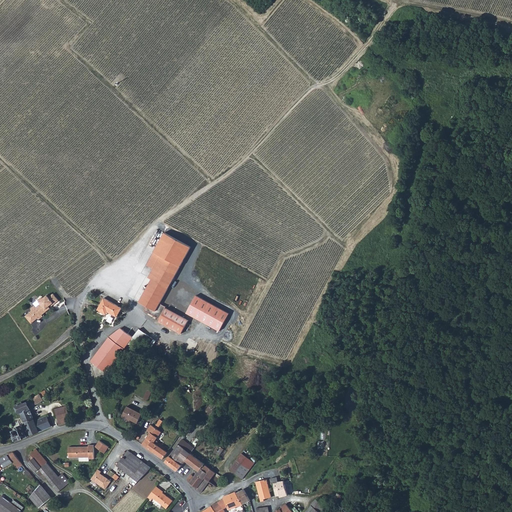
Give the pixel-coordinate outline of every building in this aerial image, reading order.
[(191,246),(164,231),(146,264),(154,268),(149,277),(153,279),(140,301),(156,310),(191,246)] [(59,300),(53,293),(49,296),(47,294),(43,298),(42,296),(38,299),(41,303),(36,307),(35,305),(31,308),(33,310),(38,317),(40,319),(44,315),(42,314),(51,307),(49,306),(51,304),(53,302),(54,303),(59,300)] [(229,314),(197,296),(188,312),(219,330),(229,314)] [(99,309),(105,313),(107,310),(110,311),(116,315),(118,312),(120,313),(124,307),(105,297),(99,309)] [(146,305),(144,310),(152,314),(154,310),(146,305)] [(188,320),(166,308),(160,321),(180,333),(188,320)] [(38,317),(33,310),(26,315),(32,323),(38,317)] [(91,360),(106,371),(128,343),(133,336),(122,327),(109,337),(91,360)] [(133,336),(128,343),(142,341),(145,338),(151,341),(154,337),(140,327),(133,336)] [(153,401),(155,391),(147,389),(144,399),(153,401)] [(61,398),(53,401),(55,407),(63,405),(61,398)] [(21,412),(25,422),(34,418),(28,402),(24,404),(23,402),(16,404),(20,412),(21,412)] [(211,404),(204,408),(208,414),(215,410),(211,404)] [(57,415),(69,411),(67,405),(55,408),(57,415)] [(142,413),(128,405),(123,415),(138,422),(142,413)] [(72,421),(70,414),(58,418),(60,424),(72,421)] [(35,420),(40,430),(51,426),(48,415),(35,420)] [(14,441),(40,430),(35,420),(34,418),(25,422),(26,425),(23,426),(23,424),(16,427),(17,429),(13,430),(15,435),(12,436),(14,441)] [(154,441),(157,443),(159,441),(157,439),(162,432),(152,424),(148,430),(151,432),(143,444),(149,448),(154,441)] [(108,444),(100,439),(96,444),(96,447),(103,451),(108,444)] [(159,445),(157,443),(154,441),(149,448),(154,451),(159,445)] [(164,445),(160,442),(159,441),(157,443),(159,445),(154,451),(163,457),(168,451),(162,447),(164,445)] [(222,442),(217,452),(223,456),(229,446),(222,442)] [(178,470),(186,460),(192,452),(179,443),(166,461),(178,470)] [(89,445),(69,446),(69,456),(81,456),(81,459),(90,459),(90,458),(95,457),(94,444),(89,444),(89,445)] [(59,476),(47,462),(48,461),(36,448),(31,453),(34,457),(42,466),(40,468),(59,491),(66,484),(59,476)] [(118,464),(133,476),(139,469),(127,458),(131,452),(129,450),(128,450),(118,464)] [(210,458),(213,454),(211,452),(210,454),(208,452),(209,452),(207,450),(204,453),(210,458)] [(14,451),(0,458),(0,462),(3,467),(14,461),(19,467),(23,464),(14,451)] [(127,458),(139,469),(144,463),(131,452),(127,458)] [(199,470),(197,473),(204,479),(212,468),(196,456),(192,452),(186,460),(199,470)] [(255,462),(251,459),(242,452),(229,468),(242,477),(255,462)] [(34,457),(29,461),(37,470),(40,468),(42,466),(34,457)] [(309,473),(307,467),(303,469),(301,462),(297,463),(301,476),(309,473)] [(144,463),(139,469),(133,476),(138,481),(151,467),(144,463)] [(31,479),(33,476),(26,468),(23,471),(31,479)] [(102,470),(99,468),(92,478),(106,488),(112,480),(101,472),(102,470)] [(212,468),(204,479),(203,480),(207,484),(210,481),(217,486),(224,478),(212,468)] [(283,478),(291,475),(288,468),(281,470),(279,470),(281,478),(283,478)] [(66,484),(69,482),(70,481),(63,472),(59,476),(66,484)] [(203,480),(204,479),(197,473),(191,481),(197,487),(203,480)] [(283,478),(283,480),(279,481),(274,482),(277,496),(280,495),(280,496),(287,495),(286,486),(293,485),(291,475),(283,478)] [(267,479),(256,481),(261,501),(265,500),(264,498),(272,497),(267,479)] [(201,492),(207,484),(203,480),(197,487),(197,488),(201,492)] [(52,497),(41,484),(30,497),(39,508),(52,497)] [(165,489),(158,484),(150,495),(154,498),(155,496),(168,507),(175,499),(164,491),(165,489)] [(242,504),(238,496),(235,491),(230,493),(236,507),(242,504)] [(246,492),(238,496),(242,504),(251,500),(246,492)] [(224,496),(225,498),(228,506),(229,509),(236,507),(230,493),(224,496)] [(0,507),(2,510),(4,511),(19,511),(21,510),(1,495),(0,496),(0,507)] [(225,498),(219,501),(224,508),(228,506),(225,498)] [(289,507),(295,502),(297,501),(294,499),(293,499),(290,500),(288,502),(286,503),(289,507)] [(316,499),(311,504),(320,511),(322,511),(326,507),(316,499)] [(219,501),(212,505),(216,511),(217,511),(224,508),(219,501)] [(295,502),(289,507),(293,511),(299,511),(302,510),(295,502)] [(293,511),(289,507),(286,503),(281,508),(283,511),(293,511)]
